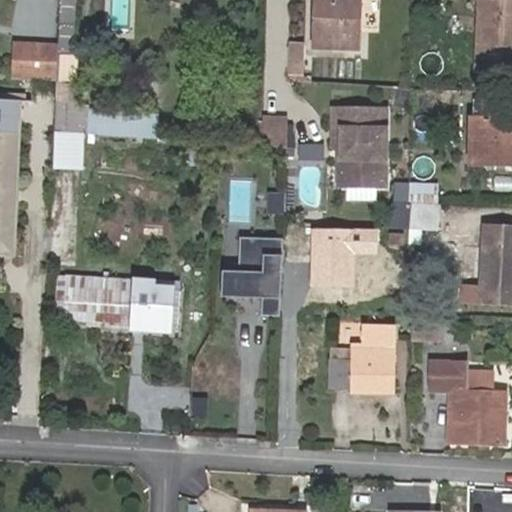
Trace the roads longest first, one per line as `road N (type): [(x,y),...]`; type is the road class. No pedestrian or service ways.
road 1 (residential): [(168,449),(511,471)]
road 2 (residential): [(0,437),(168,449)]
